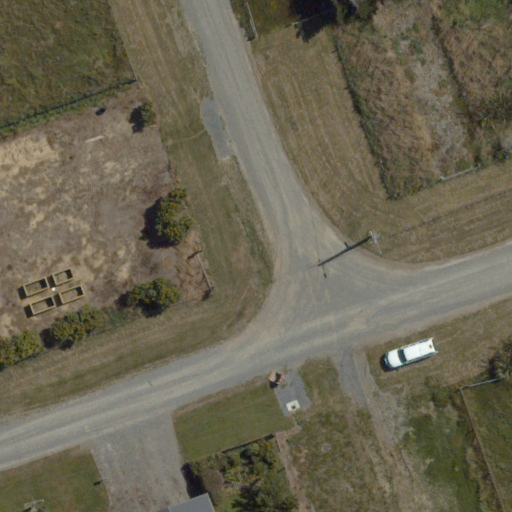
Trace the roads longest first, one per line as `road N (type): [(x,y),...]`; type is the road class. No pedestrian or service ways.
road 1 (residential): [(208,0),(325,330)]
road 2 (residential): [(0,451),(325,330)]
road 3 (residential): [(325,330),(511,263)]
